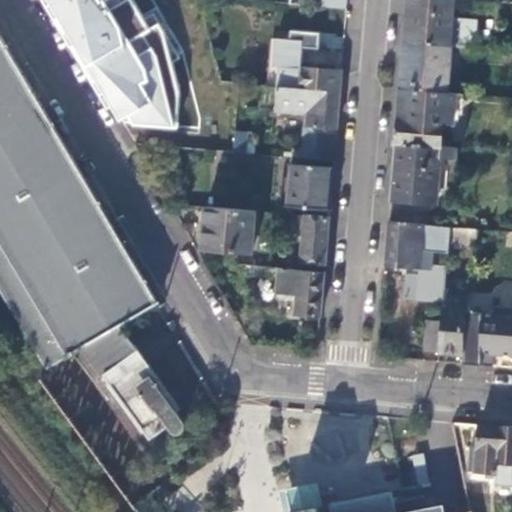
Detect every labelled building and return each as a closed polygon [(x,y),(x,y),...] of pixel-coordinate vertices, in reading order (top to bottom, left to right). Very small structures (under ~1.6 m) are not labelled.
[(52,0),(123,123),(199,133),(200,121),(184,50),(153,0),(52,0)] [(475,49),(477,20),(453,18),(453,0),(407,0),(404,43),(451,47),(475,49)] [(123,324),(159,302),(44,105),(0,29),(0,282),(49,366),(73,352),(123,324)] [(274,52),(301,54),(302,39),(275,37),(274,52)] [(404,43),(400,88),(447,92),(451,47),(404,43)] [(340,90),(342,69),(300,66),(301,54),(274,52),(272,65),(278,66),(277,85),(340,90)] [(337,128),(340,90),(277,85),(275,112),(302,114),(315,114),(314,126),(337,128)] [(400,88),(396,143),(441,147),(443,124),(453,125),(456,93),(447,92),(400,88)] [(337,128),(314,126),(315,114),(302,114),(301,125),(299,157),(312,158),(321,158),(323,135),(336,135),(337,128)] [(232,151),(252,152),(254,133),(233,131),(232,151)] [(334,159),(336,135),(323,135),(321,158),(334,159)] [(396,143),(389,221),(427,225),(430,202),(435,203),(439,158),(457,160),(458,149),(441,147),(396,143)] [(332,187),(333,166),(291,162),(290,178),(285,178),(284,183),(332,187)] [(284,183),(285,178),(285,172),(272,170),(271,182),(284,183)] [(330,205),(332,187),(284,183),(284,188),(289,189),(288,202),(330,205)] [(257,210),(206,206),(204,248),(253,252),(257,210)] [(325,263),(329,216),(290,213),(288,235),(304,236),(302,261),(325,263)] [(427,225),(389,221),(385,265),(424,268),(425,250),(449,252),(451,228),(427,226),(427,225)] [(476,249),(478,229),(453,227),(451,247),(476,249)] [(321,315),(325,270),(279,267),(278,291),(285,292),(285,298),(291,299),(291,293),(298,293),(296,313),(321,315)] [(440,351),(463,353),(466,311),(467,302),(472,293),(445,291),(442,321),(440,351)] [(463,353),(462,363),(492,365),(493,353),(511,354),(511,307),(494,306),(493,313),(466,311),(463,353)] [(424,350),(440,351),(442,321),(427,319),(424,350)] [(182,406),(123,324),(73,352),(95,381),(105,374),(151,436),(171,423),(175,429),(178,430),(180,431),(183,429),(185,427),(185,424),(184,422),(176,410),(182,406)] [(287,409),(275,408),(273,422),(285,423),(286,414),(287,409)] [(511,427),(480,425),(479,431),(477,446),(471,445),(469,470),(487,472),(486,476),(496,477),(495,483),(511,485),(511,427)] [(318,511),(317,506),(290,511),(471,511),(472,511),(464,511),(443,511),(442,505),(407,511),(395,511),(391,491),(332,503),(333,511),(318,511)]
